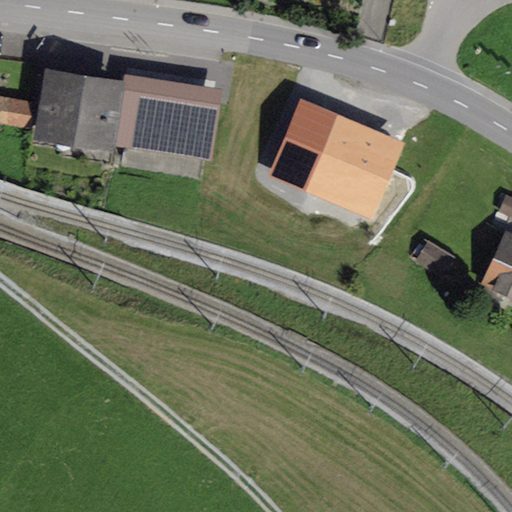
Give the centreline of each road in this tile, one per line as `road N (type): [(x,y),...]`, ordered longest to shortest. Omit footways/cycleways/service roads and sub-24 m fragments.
road 1 (secondary): [(511,133),(420,84),(321,53),(21,4)]
road 2 (track): [(0,280),(216,455),(273,511)]
